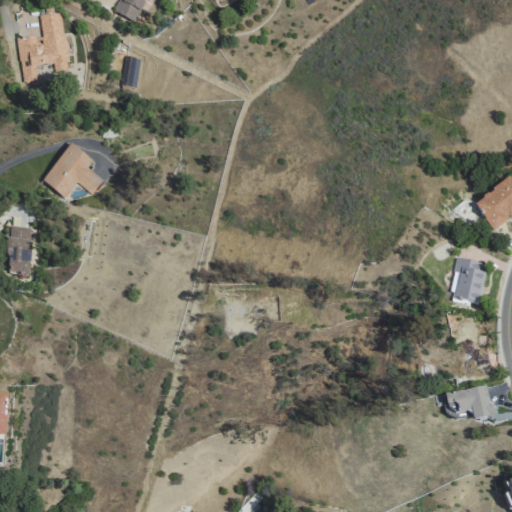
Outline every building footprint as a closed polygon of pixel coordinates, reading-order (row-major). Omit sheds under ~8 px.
[(117,0),(112,13),(136,23),(146,0),(117,0)] [(16,40),(22,84),(39,81),(38,67),(51,65),(52,72),(68,70),(60,13),(39,16),(42,36),(16,40)] [(92,161),(69,145),(41,183),(64,199),(75,183),(91,194),(102,179),(87,169),(92,161)] [(473,204),(491,229),(511,214),(511,177),(473,204)] [(29,275),(30,227),(8,226),(6,274),(29,275)] [(484,273),(480,272),(482,264),(455,258),(447,297),(478,303),(484,273)] [(261,297),(261,304),(277,303),(276,285),(207,286),(207,304),(220,304),(220,298),(261,297)] [(290,323),(313,322),(312,299),(281,300),(282,316),(289,315),(290,323)] [(484,375),(478,324),(450,326),(452,344),(459,344),(460,356),(453,356),(456,378),(484,375)] [(442,395),(446,416),(471,412),(472,422),(492,419),(487,388),(442,395)]
